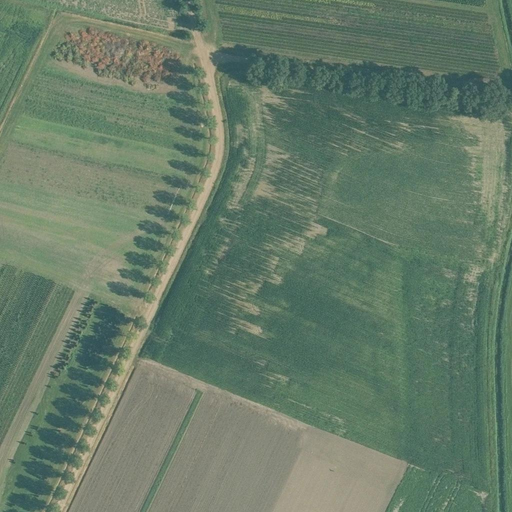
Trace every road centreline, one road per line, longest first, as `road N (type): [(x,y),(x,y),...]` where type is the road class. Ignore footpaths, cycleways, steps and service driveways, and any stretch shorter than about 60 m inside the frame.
road 1 (track): [(62,511),(220,159),(222,121),(202,55)]
road 2 (track): [(202,55),(511,95)]
